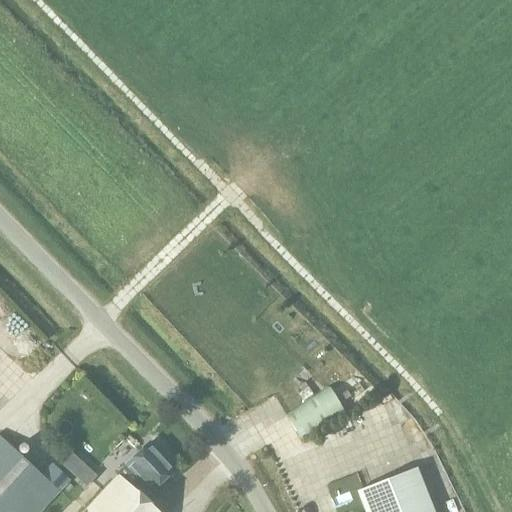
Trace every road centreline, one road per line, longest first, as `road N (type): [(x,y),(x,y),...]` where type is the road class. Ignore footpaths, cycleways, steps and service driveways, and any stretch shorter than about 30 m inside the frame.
road 1 (unclassified): [(263,511),(210,436),(0,222)]
road 2 (track): [(0,422),(229,193)]
road 3 (track): [(229,193),(440,413)]
road 4 (track): [(229,193),(39,0)]
